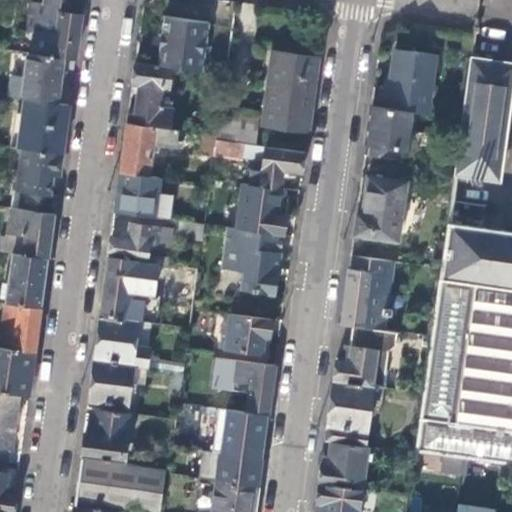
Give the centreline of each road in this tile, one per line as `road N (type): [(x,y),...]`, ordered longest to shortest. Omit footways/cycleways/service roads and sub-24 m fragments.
road 1 (residential): [(284,511),(358,0)]
road 2 (residential): [(115,0),(43,511)]
